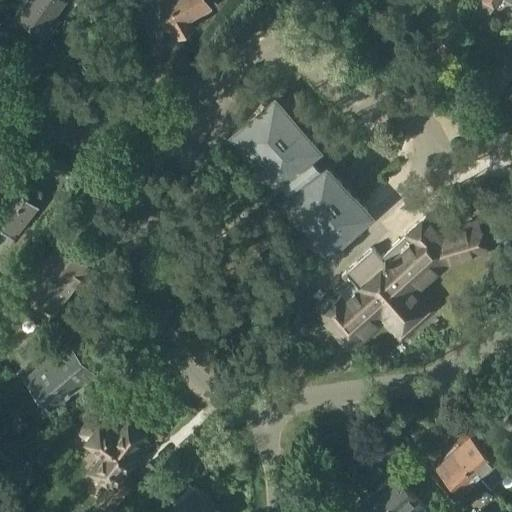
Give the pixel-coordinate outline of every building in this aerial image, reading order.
[(61,20),(54,16),(65,0),(26,0),(16,14),(30,23),(28,26),(47,40),(61,20)] [(131,0),(133,3),(137,0),(157,0),(177,34),(197,23),(192,15),(213,3),(211,0),(131,0)] [(490,15),(494,8),(495,9),(499,0),(482,0),(478,9),(490,15)] [(365,15),(356,30),(391,51),(401,36),(365,15)] [(444,72),(456,48),(441,41),(430,65),(444,72)] [(511,59),(505,56),(488,83),(502,92),(511,75),(511,59)] [(319,143),(306,129),(315,115),(272,87),(263,100),(267,102),(232,133),(276,182),(279,179),(292,194),(283,202),(328,251),(371,212),(327,163),(323,166),(310,151),(319,143)] [(0,199),(0,245),(4,249),(14,236),(39,203),(15,185),(2,201),(0,199)] [(511,204),(511,186),(511,187),(502,196),(511,205),(511,204)] [(321,309),(322,310),(321,312),(353,348),(387,317),(398,328),(425,304),(415,292),(446,264),(490,251),(481,220),(467,224),(468,227),(443,234),(429,220),(421,219),(382,255),(374,246),(341,274),(351,285),(343,292),(333,300),(332,299),(331,299),(328,300),(323,305),(321,309)] [(60,242),(31,281),(20,297),(48,318),(89,263),(60,242)] [(68,364),(70,362),(61,351),(21,386),(44,413),(59,400),(60,401),(64,398),(63,397),(84,378),(75,368),(72,370),(68,364)] [(511,403),(509,406),(511,408),(499,419),(511,432),(511,403)] [(105,417),(102,422),(94,416),(81,433),(90,439),(87,442),(103,454),(91,470),(110,483),(97,501),(112,511),(117,511),(139,482),(124,471),(149,437),(141,432),(143,430),(123,415),(117,412),(110,413),(105,417)] [(453,446),(480,475),(488,467),(496,476),(511,462),(501,451),(494,458),(469,431),(453,446)] [(437,460),(462,487),(455,494),(465,505),(479,492),(471,483),(480,475),(453,446),(437,460)] [(376,489),(396,511),(421,511),(427,507),(395,472),(376,489)] [(164,511),(169,506),(170,504),(178,511),(223,511),(190,481),(183,488),(171,476),(150,499),(164,511)] [(396,511),(376,489),(357,507),(361,511),(396,511)]
